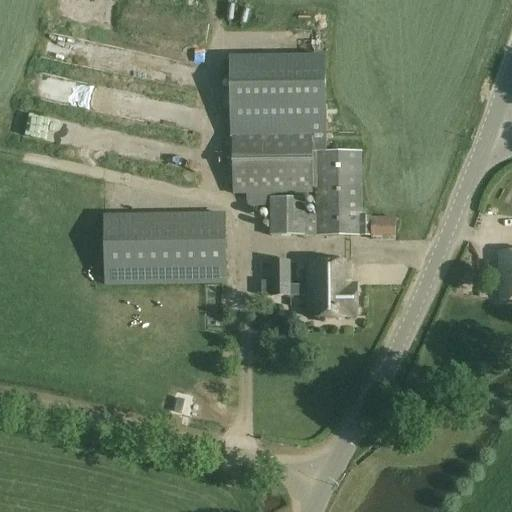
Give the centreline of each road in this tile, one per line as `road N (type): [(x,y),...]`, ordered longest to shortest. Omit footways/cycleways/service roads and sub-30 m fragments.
road 1 (tertiary): [(328,472),(411,319),(486,140)]
road 2 (unclassified): [(328,472),(0,406)]
